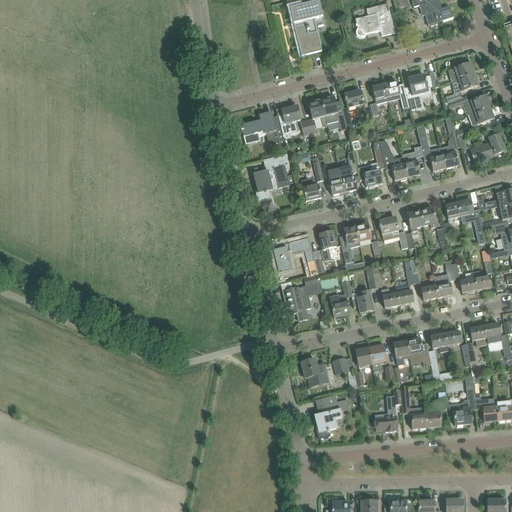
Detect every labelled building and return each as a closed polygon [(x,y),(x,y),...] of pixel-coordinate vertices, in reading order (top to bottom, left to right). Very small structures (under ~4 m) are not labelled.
[(306,22),(314,20),(314,19),(322,17),(319,6),(318,2),(323,1),(323,0),(300,0),(302,6),(289,9),(293,25),(295,25),(298,37),(296,38),(301,57),(322,52),(321,48),(317,33),(309,35),(308,31),(309,31),(309,28),(307,29),(306,22)] [(406,0),(392,0),(396,10),(408,6),(406,0)] [(440,0),(410,0),(414,9),(419,7),(422,17),(425,16),(428,27),(429,27),(430,30),(438,27),(437,24),(453,19),(450,7),(442,10),(439,1),(440,0)] [(395,34),(388,5),(366,11),(368,18),(355,21),(357,29),(356,33),(356,35),(357,37),(358,38),(360,39),(363,39),(364,38),(366,36),(366,35),(380,32),(382,38),(395,34)] [(511,22),(503,26),(511,52),(511,22)] [(448,73),(452,83),(452,84),(474,76),(470,64),(462,67),(461,64),(459,64),(457,64),(455,66),(457,69),(448,73)] [(433,90),(440,88),(435,73),(429,75),(433,90)] [(422,109),(419,98),(432,95),(430,88),(427,89),(426,84),(426,82),(425,82),(424,76),(422,77),(421,75),(415,77),(415,78),(408,80),(412,96),(406,97),(409,109),(410,112),(422,109)] [(462,99),(460,93),(462,92),(462,93),(478,87),(476,82),(478,82),(476,76),(474,77),(474,76),(452,84),(452,83),(451,84),(455,95),(445,98),(447,104),(462,99)] [(396,83),(384,86),(388,103),(400,100),(403,110),(409,109),(406,97),(403,86),(397,87),(396,83)] [(388,103),(384,86),(372,89),(376,105),(370,106),(371,111),(373,118),(379,117),(376,106),(388,103)] [(345,100),(344,100),(347,109),(342,111),(343,115),(348,131),(353,130),(349,114),(365,110),(360,92),(352,94),(352,92),(346,94),(347,95),(344,96),(345,100)] [(466,98),(462,99),(447,104),(449,111),(464,105),(468,117),(489,109),(485,97),(468,104),(466,98)] [(337,115),(334,99),(328,100),(328,98),(321,100),(322,101),(321,102),(327,125),(338,123),(340,133),(348,131),(343,115),(338,116),(337,115)] [(327,125),(321,102),(308,105),(312,120),(307,122),(310,136),(316,134),(312,121),(320,119),(322,129),(327,128),(327,125)] [(282,116),(278,117),(283,137),(297,133),(295,123),(300,121),(297,108),(281,112),(282,116)] [(477,126),(493,121),(489,109),(468,117),(472,128),(467,130),(469,136),(479,132),(477,126)] [(373,118),(371,111),(365,112),(368,126),(374,124),(373,118)] [(242,129),(241,129),(241,132),(242,132),(246,145),(259,142),(259,138),(266,136),(269,147),(278,144),(272,118),(271,114),(265,116),(259,117),(261,123),(253,125),(252,122),(243,125),(244,127),(241,128),(242,129)] [(310,136),(307,122),(300,123),(304,137),(310,136)] [(499,136),(495,137),(494,133),(497,131),(495,126),(485,130),(490,144),(470,151),(475,165),(496,158),(497,161),(505,158),(503,154),(505,153),(499,136)] [(455,153),(454,151),(461,149),(458,140),(457,140),(457,139),(457,140),(455,134),(449,135),(450,139),(448,144),(448,147),(448,148),(441,149),(446,170),(459,167),(455,153)] [(425,137),(418,139),(421,148),(423,158),(424,163),(430,162),(433,173),(446,170),(441,149),(429,152),(425,137)] [(464,138),(458,140),(461,149),(462,152),(469,150),(464,138)] [(407,179),(402,159),(395,160),(385,142),(379,144),(381,151),(385,169),(386,173),(392,171),(394,182),(407,179)] [(385,169),(381,151),(379,144),(374,145),(375,148),(373,149),(377,164),(370,166),(371,167),(357,170),(358,174),(360,182),(365,181),(366,189),(368,189),(369,190),(375,189),(374,187),(382,185),(379,171),(385,169)] [(423,158),(421,148),(414,149),(416,159),(423,158)] [(291,171),(287,156),(263,161),(264,168),(269,167),(270,172),(253,176),(253,177),(254,177),(256,185),(255,185),(257,194),(258,194),(259,195),(264,193),(264,195),(266,194),(265,193),(272,191),(272,189),(278,188),(279,189),(289,187),(288,185),(294,184),(292,177),(287,178),(285,172),(291,171)] [(417,162),(411,163),(410,157),(402,159),(407,179),(420,176),(417,162)] [(349,167),(338,169),(344,194),(356,191),(353,178),(353,175),(358,174),(357,170),(354,159),(348,161),(349,167)] [(319,163),(313,164),(318,183),(323,182),(320,167),(319,163)] [(326,166),(320,167),(323,182),(329,181),(329,183),(332,197),(344,194),(338,169),(327,172),(326,166)] [(318,186),(315,187),(314,179),(301,182),(306,203),(321,200),(318,186)] [(511,205),(511,191),(497,194),(498,201),(484,204),(485,211),(499,208),(511,205)] [(483,198),(476,200),(479,211),(479,212),(485,211),(484,204),(483,198)] [(470,201),(457,204),(461,218),(462,225),(473,222),(477,240),(485,238),(484,232),(482,227),(479,212),(479,211),(473,213),(470,201)] [(461,218),(457,204),(444,207),(448,221),(461,218)] [(489,225),(482,227),(484,232),(490,230),(494,230),(511,225),(511,205),(499,208),(502,222),(495,224),(489,225)] [(437,228),(432,210),(420,213),(423,228),(430,226),(431,230),(437,228)] [(423,228),(420,213),(407,216),(411,234),(405,236),(408,249),(409,252),(416,251),(413,238),(418,236),(416,229),(423,228)] [(379,229),(380,229),(383,242),(399,238),(402,251),(408,249),(405,236),(405,233),(398,234),(395,219),(379,222),(380,227),(379,227),(379,229)] [(442,225),(443,230),(446,242),(453,241),(449,224),(442,225)] [(371,241),(367,225),(355,228),(359,244),(371,241)] [(511,225),(494,230),(495,236),(499,235),(503,252),(511,250),(511,225)] [(359,244),(355,228),(343,231),(347,246),(359,244)] [(446,242),(443,230),(437,231),(440,244),(446,242)] [(336,248),(332,233),(319,237),(322,251),(320,252),(323,261),(315,262),(318,274),(325,273),(322,263),(331,261),(330,255),(328,250),(336,248)] [(285,245),(272,249),(273,252),(272,252),(278,273),(279,273),(292,270),(288,257),(304,253),(307,265),(315,263),(312,253),(309,239),(305,240),(305,241),(308,240),(309,242),(290,247),(290,245),(290,244),(285,246),(285,245)] [(378,242),(371,244),(375,259),(381,257),(378,242)] [(348,249),(342,251),(345,263),(351,261),(348,249)] [(511,250),(489,255),(490,260),(511,255),(511,250)] [(488,252),(482,253),(484,265),(486,276),(492,274),(490,264),(490,260),(489,255),(488,252)] [(415,285),(419,284),(415,261),(410,262),(415,285)] [(415,285),(410,262),(404,263),(409,286),(415,285)] [(454,282),(451,266),(450,262),(445,263),(446,273),(447,272),(449,283),(454,282)] [(352,273),(359,272),(358,264),(351,265),(352,273)] [(454,282),(460,281),(456,265),(451,266),(454,282)] [(372,269),(366,270),(367,277),(370,291),(376,289),(373,275),(372,269)] [(382,288),(379,274),(378,269),(372,269),(373,275),(376,289),(382,288)] [(292,271),(283,274),(287,285),(296,283),(292,271)] [(481,279),(480,273),(473,274),(476,292),(491,289),(488,277),(481,279)] [(476,292),(473,274),(465,275),(466,282),(460,283),(462,295),(476,292)] [(323,294),(321,285),(319,277),(304,280),(305,288),(283,293),(284,296),(283,296),(284,299),(285,299),(289,316),(297,314),(299,323),(309,320),(306,311),(311,310),(308,298),(323,294)] [(450,285),(443,286),(442,281),(434,283),(435,288),(438,300),(452,297),(450,285)] [(343,283),(345,295),(339,296),(338,296),(329,298),(330,306),(326,307),(328,316),(333,315),(334,320),(336,319),(336,321),(342,320),(342,318),(350,317),(347,300),(346,300),(346,298),(351,297),(351,295),(349,282),(343,283)] [(399,307),(396,290),(395,287),(381,289),(385,310),(399,307)] [(413,304),(411,292),(410,288),(396,290),(399,307),(413,304)] [(435,288),(421,291),(423,302),(438,300),(435,288)] [(353,295),(351,295),(351,297),(352,301),(354,309),(358,308),(360,315),(362,314),(362,316),(367,315),(367,313),(374,312),(370,294),(370,292),(362,293),(363,296),(363,298),(358,300),(357,297),(356,295),(353,295)] [(511,335),(510,328),(509,323),(503,324),(506,336),(511,335)] [(501,337),(498,325),(484,327),(488,346),(501,343),(500,337),(501,337)] [(488,346),(484,327),(470,330),(472,342),(475,342),(476,348),(488,346)] [(461,345),(459,332),(444,335),(447,347),(448,347),(461,345)] [(447,347),(444,335),(430,338),(432,350),(439,349),(440,354),(448,352),(448,347),(447,347)] [(506,336),(500,337),(501,343),(501,345),(504,358),(506,358),(511,357),(510,355),(509,348),(506,336)] [(420,340),(406,343),(410,359),(410,363),(422,361),(423,363),(424,368),(431,366),(429,355),(422,357),(421,354),(423,353),(420,340)] [(410,359),(406,343),(393,345),(397,367),(404,366),(403,360),(410,359)] [(467,345),(470,363),(472,377),(478,376),(472,344),(467,345)] [(470,363),(467,345),(461,347),(465,364),(470,363)] [(386,365),(382,347),(376,349),(375,347),(369,349),(372,365),(373,373),(383,372),(382,365),(386,365)] [(372,365),(369,349),(362,350),(362,351),(356,353),(359,370),(365,369),(365,367),(372,365)] [(435,352),(428,353),(434,382),(440,380),(435,352)] [(345,360),(333,363),(337,376),(353,372),(350,359),(345,361),(345,360)] [(315,361),(301,364),(305,380),(308,379),(310,388),(328,384),(324,366),(317,368),(315,361)] [(392,368),(385,369),(387,382),(394,381),(392,370),(392,368)] [(399,369),(392,370),(394,381),(394,384),(401,383),(399,369)] [(355,375),(356,379),(357,389),(364,388),(362,373),(355,375)] [(410,411),(409,403),(408,388),(401,389),(403,416),(410,415),(410,417),(409,417),(409,424),(411,423),(412,431),(426,430),(425,410),(410,411)] [(476,411),(474,395),(474,391),(467,392),(468,402),(465,402),(462,405),(448,407),(450,419),(454,418),(454,427),(457,427),(457,429),(463,428),(463,426),(471,426),(469,411),(476,411)] [(400,392),(394,392),(394,398),(386,399),(388,416),(374,417),(375,420),(376,432),(385,431),(386,434),(396,433),(396,430),(398,430),(396,410),(396,407),(401,406),(400,392)] [(447,411),(446,399),(446,393),(439,394),(440,412),(447,411)] [(498,423),(496,404),(496,400),(480,401),(480,394),(474,395),(476,411),(483,410),(484,424),(498,423)] [(342,418),(340,412),(349,410),(347,402),(337,404),(336,397),(316,402),(318,410),(325,408),(327,415),(315,418),(321,441),(331,439),(329,431),(337,430),(334,420),(342,418)] [(511,421),(511,418),(510,403),(496,404),(498,423),(511,421)] [(442,414),(427,415),(427,410),(425,410),(426,430),(441,429),(440,421),(442,420),(442,414)] [(445,500),(445,511),(463,511),(463,500),(445,500)] [(505,511),(505,501),(487,501),(487,511),(505,511)] [(419,509),(413,510),(412,511),(434,511),(434,502),(418,502),(419,509)] [(377,511),(377,503),(361,503),(361,511),(377,511)] [(406,503),(390,503),(390,511),(412,511),(412,509),(406,509),(406,503)]
